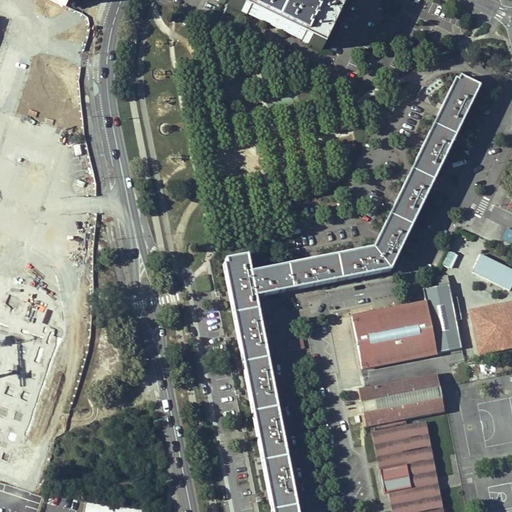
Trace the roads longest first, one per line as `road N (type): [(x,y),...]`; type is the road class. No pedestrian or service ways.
road 1 (tertiary): [(120,0),(102,97),(191,511)]
road 2 (residential): [(473,196),(450,204),(403,279),(307,298),(348,504),(358,511)]
